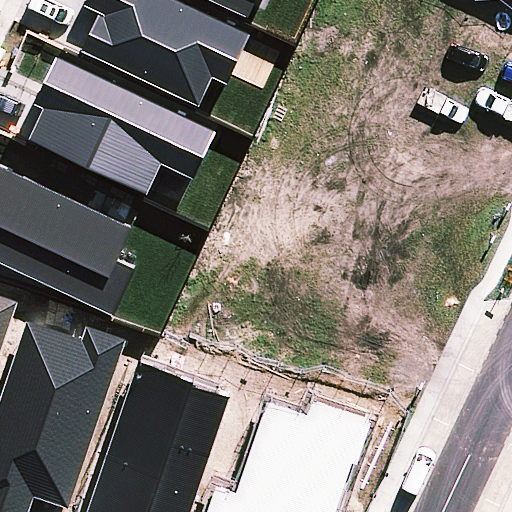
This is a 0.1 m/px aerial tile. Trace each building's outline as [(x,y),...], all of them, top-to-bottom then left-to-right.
[(255,24),(202,0),(98,0),(106,4),(88,43),(204,97),(219,67),(232,73),(255,24)] [(240,0),(257,8),(261,0),(240,0)] [(346,61),(327,101),(464,166),(483,126),(473,121),(511,47),(511,0),(434,0),(396,85),(346,61)] [(199,167),(221,122),(62,45),(40,92),(50,97),(35,128),(152,184),(167,152),(199,167)] [(232,302),(372,365),(389,326),(379,320),(390,301),(395,303),(430,236),(432,237),(450,196),(312,131),(292,171),(327,187),(344,196),(303,286),(253,261),(232,302)] [(124,250),(139,217),(3,153),(0,159),(0,209),(2,211),(0,214),(0,250),(120,306),(141,258),(124,250)] [(0,363),(22,293),(0,284),(0,363)] [(0,499),(32,511),(40,488),(75,500),(132,330),(91,317),(87,329),(32,311),(0,404),(0,499)] [(199,364),(144,349),(142,355),(87,511),(192,511),(235,386),(197,373),(199,364)] [(222,473),(209,511),(338,511),(360,448),(365,451),(378,407),(319,388),(314,401),(273,388),(243,478),(222,473)]
